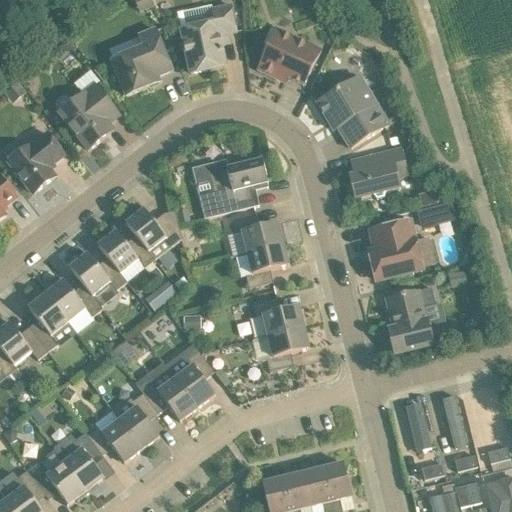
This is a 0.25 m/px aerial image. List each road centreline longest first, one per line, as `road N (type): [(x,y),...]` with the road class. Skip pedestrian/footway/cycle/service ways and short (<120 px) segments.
road 1 (residential): [(0,269),(182,123),(235,105),(283,126),(302,149),(328,211),(366,393)]
road 2 (residential): [(125,511),(242,429),(366,393)]
road 3 (unclassified): [(473,173),(423,0)]
road 4 (residential): [(366,393),(511,353)]
road 5 (unclassified): [(473,173),(452,173),(441,163),(398,60)]
road 6 (residential): [(511,297),(473,173)]
road 7 (residential): [(395,511),(366,393)]
